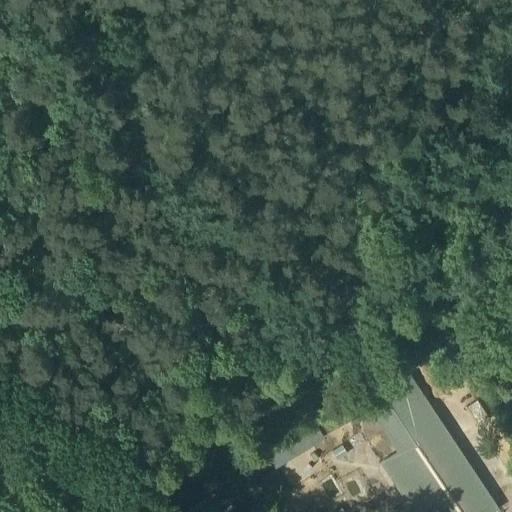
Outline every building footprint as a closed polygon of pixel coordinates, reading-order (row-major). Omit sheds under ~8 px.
[(363,394),(369,405),(411,377),(406,370),(363,394)] [(369,405),(400,451),(436,506),(437,506),(440,511),(494,511),(498,509),(411,377),(369,405)] [(490,420),(476,400),(467,406),(480,426),(490,420)] [(349,405),(317,422),(323,433),(355,415),(349,405)] [(327,434),(334,445),(360,428),(353,417),(327,434)] [(322,434),(316,423),(284,442),(290,453),(322,434)] [(276,461),(290,453),(284,442),(283,441),(269,449),(276,461)] [(384,462),(417,511),(426,511),(436,506),(400,451),(384,462)]
